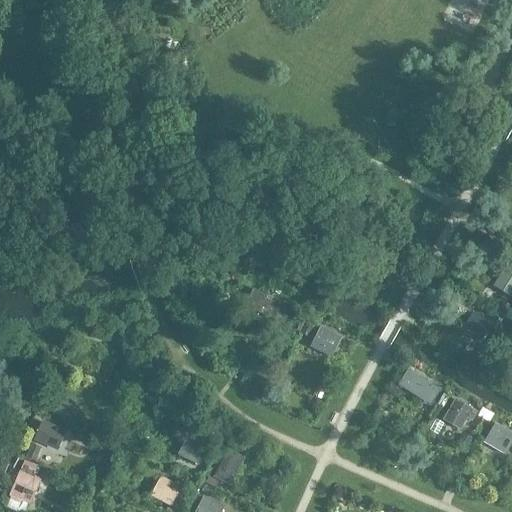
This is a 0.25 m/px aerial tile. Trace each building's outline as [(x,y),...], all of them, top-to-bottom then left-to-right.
[(511,298),(511,271),(505,268),(494,288),(511,298)] [(278,306),(258,295),(246,316),(267,327),(278,306)] [(473,353),(484,332),(464,321),(453,342),(473,353)] [(344,343),(323,332),(312,353),(332,364),(344,343)] [(426,380),(406,369),(395,390),(415,401),(426,380)] [(77,403),(57,392),(45,413),(66,424),(77,403)] [(464,432),(475,411),(454,400),(443,421),(464,432)] [(511,434),(491,423),(480,444),(501,455),(511,434)] [(64,434),(42,425),(33,447),(54,456),(64,434)] [(208,444),(187,433),(176,453),(197,464),(208,444)] [(243,464),(222,455),(212,477),(234,486),(243,464)] [(39,478),(17,469),(8,491),(30,500),(39,478)] [(184,489),(162,480),(153,502),(175,511),(184,489)] [(222,511),(223,510),(203,499),(195,511),(222,511)]
